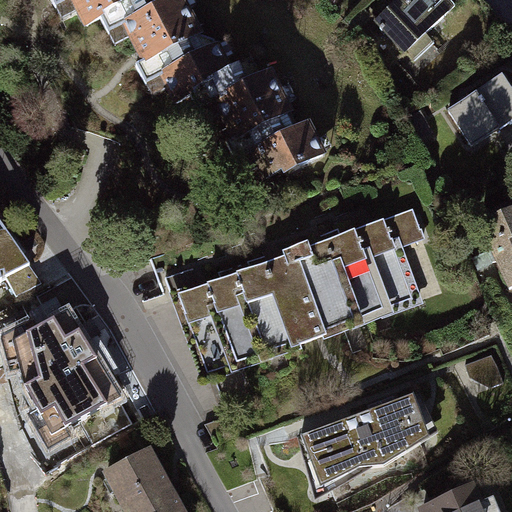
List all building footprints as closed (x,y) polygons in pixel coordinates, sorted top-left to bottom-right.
[(100,20),(108,36),(126,26),(177,0),(50,0),(56,10),(74,1),(87,26),(100,20)] [(201,38),(181,0),(177,0),(126,26),(145,62),(136,67),(146,87),(164,78),(177,103),(191,97),(190,95),(230,74),(229,72),(214,43),(201,38)] [(455,7),(448,0),(400,0),(377,23),(406,53),(455,7)] [(252,61),(229,72),(230,74),(190,95),(191,97),(199,112),(216,103),(235,140),(226,144),(236,164),(254,155),(267,179),(296,164),(298,169),(323,156),(314,138),(301,134),(277,87),(263,83),(252,61)] [(511,122),(511,86),(505,76),(448,112),(471,148),(511,122)] [(511,126),(497,134),(507,153),(511,150),(511,126)] [(368,226),(178,296),(209,379),(418,303),(410,282),(407,284),(394,250),(424,239),(413,210),(368,226)] [(511,289),(511,210),(479,226),(510,291),(511,289)] [(0,293),(39,275),(0,218),(0,293)] [(61,306),(28,325),(47,359),(77,342),(78,336),(61,306)] [(34,383),(20,391),(43,434),(59,425),(54,416),(113,384),(89,341),(29,374),(34,383)] [(491,390),(505,385),(493,356),(466,367),(470,379),(491,390)] [(414,395),(301,436),(310,463),(320,459),(330,486),(360,469),(384,468),(422,444),(415,424),(423,421),(414,395)] [(108,474),(107,475),(126,511),(181,511),(149,452),(108,474)] [(507,511),(501,497),(485,504),(478,488),(419,511),(507,511)]
